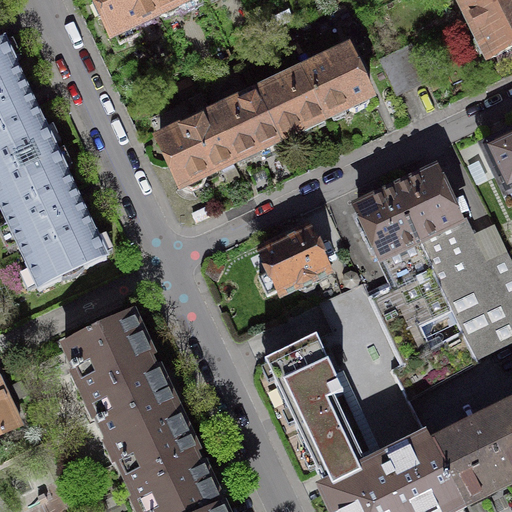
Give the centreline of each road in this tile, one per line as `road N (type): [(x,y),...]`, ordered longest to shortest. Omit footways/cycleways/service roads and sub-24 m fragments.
road 1 (residential): [(511,100),(170,265)]
road 2 (residential): [(44,0),(170,265)]
road 3 (residential): [(170,265),(286,511)]
road 4 (residential): [(170,265),(0,348)]
